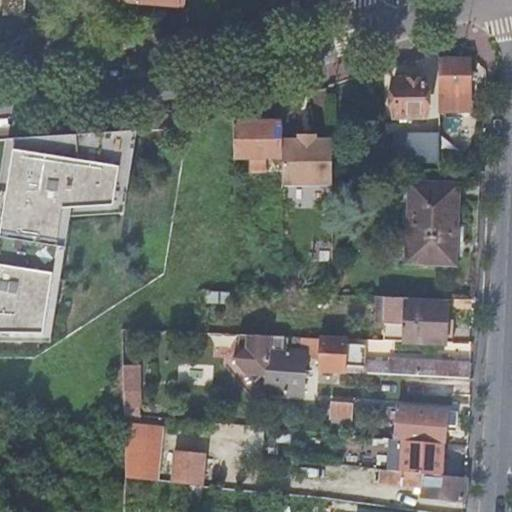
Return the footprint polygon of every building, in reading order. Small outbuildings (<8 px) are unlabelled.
[(3,0),(2,14),(22,16),(23,0),(3,0)] [(134,10),(137,10),(138,2),(138,0),(104,0),(104,5),(104,10),(105,13),(108,18),(113,21),(116,22),(119,22),(124,21),(129,18),(132,15),(134,10)] [(455,60),(440,60),(440,100),(455,101),(455,95),(470,96),(470,60),(455,60)] [(395,79),(394,117),(426,118),(427,79),(411,79),(395,79)] [(234,122),(233,156),(282,157),(282,136),(282,122),(258,122),(234,122)] [(138,130),(7,139),(15,143),(133,136),(121,205),(63,209),(44,334),(51,342),(71,217),(124,213),(138,130)] [(282,157),(282,185),(332,184),(332,162),(332,136),(316,136),(316,131),(307,131),(298,131),(298,136),(282,136),(282,157)] [(424,161),(439,162),(439,152),(439,134),(424,134),(424,161)] [(133,136),(15,143),(1,227),(0,236),(0,333),(44,334),(63,209),(121,205),(133,136)] [(0,236),(1,227),(15,143),(7,139),(0,183),(0,341),(51,342),(44,334),(0,333),(0,236)] [(439,169),(464,171),(464,153),(439,152),(439,162),(439,169)] [(410,182),(407,232),(458,234),(460,209),(461,184),(410,182)] [(458,234),(407,232),(407,243),(416,243),(415,264),(456,266),(457,250),(458,234)] [(381,341),(443,344),(445,324),(446,304),(406,302),(406,298),(382,297),(381,341)] [(269,381),(268,392),(303,395),(305,376),(306,356),(307,353),(304,353),(287,352),(284,349),(288,344),(288,337),(239,335),(238,349),(241,352),(233,359),(255,384),(263,377),(267,381),(269,381)] [(322,339),(305,338),(304,353),(307,353),(306,356),(321,357),(322,339)] [(346,345),(346,340),(322,339),(321,357),(320,371),(360,373),(361,368),(366,368),(367,346),(346,345)] [(389,374),(470,379),(471,371),(472,364),(390,359),(389,374)] [(124,415),(137,416),(138,367),(123,366),(122,387),(123,402),(124,415)] [(353,405),(333,403),(332,418),(352,420),(353,405)] [(399,408),(396,440),(403,440),(444,444),(445,435),(446,426),(447,412),(399,408)] [(458,413),(447,412),(446,426),(456,427),(458,413)] [(128,420),(127,477),(164,478),(166,421),(128,420)] [(443,461),(444,444),(403,440),(401,473),(442,477),(443,461)] [(203,486),(206,455),(175,452),(173,483),(203,486)] [(465,490),(466,479),(442,477),(401,473),(380,471),(378,485),(423,489),(423,497),(465,500),(465,490)]
